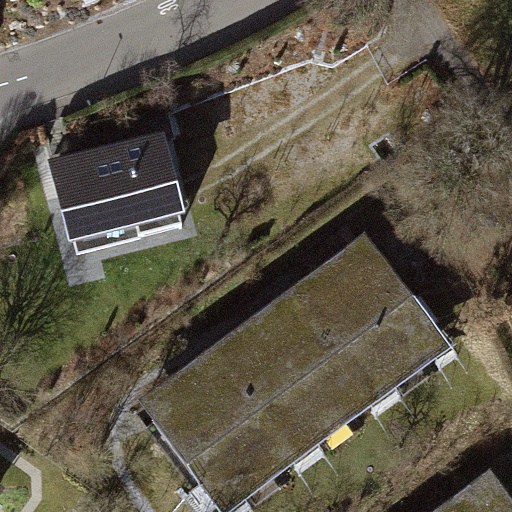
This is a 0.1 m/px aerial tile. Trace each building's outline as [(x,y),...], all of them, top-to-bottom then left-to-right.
[(166,125),(53,156),(78,244),(191,212),(166,125)] [(361,261),(287,315),(368,423),(442,369),(361,261)] [(287,315),(214,370),(295,478),(368,423),(287,315)] [(214,370),(140,425),(205,511),(249,511),(295,478),(214,370)] [(0,507),(9,496),(0,489),(0,507)] [(502,511),(486,489),(455,511),(502,511)]
